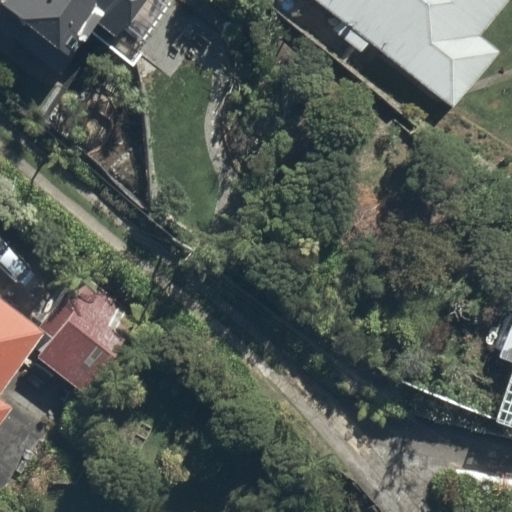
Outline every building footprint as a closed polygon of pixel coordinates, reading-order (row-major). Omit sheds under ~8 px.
[(165,0),(0,0),(0,3),(41,31),(55,9),(127,57),(165,0)] [(505,0),(300,0),(429,99),(505,0)] [(511,249),(479,343),(499,350),(477,413),(511,425),(511,249)] [(37,320),(20,344),(72,382),(133,299),(81,260),(37,320)] [(0,370),(20,344),(37,320),(0,293),(0,370)] [(420,511),(364,435),(330,459),(369,511),(420,511)]
